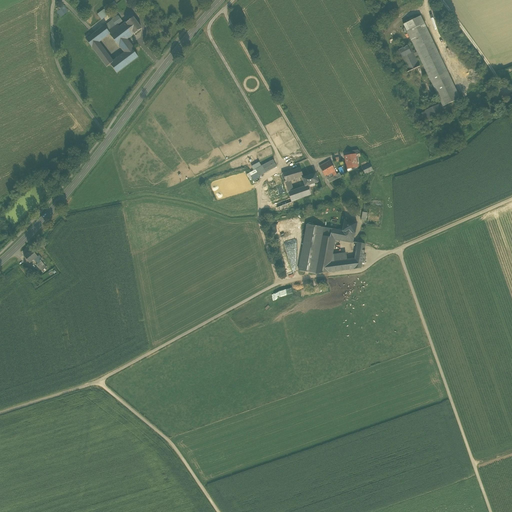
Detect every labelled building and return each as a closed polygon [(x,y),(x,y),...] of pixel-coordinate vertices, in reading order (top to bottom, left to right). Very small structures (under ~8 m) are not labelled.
[(114,2),(106,7),(109,11),(117,5),(114,2)] [(61,18),(69,11),(63,4),(59,7),(60,9),(56,12),(61,18)] [(97,14),(101,19),(110,13),(106,8),(97,14)] [(118,46),(125,53),(131,48),(132,49),(133,48),(127,39),(126,40),(124,37),(126,36),(119,28),(120,28),(117,25),(121,22),(117,16),(113,19),(117,24),(108,31),(104,26),(95,32),(102,40),(106,36),(107,37),(110,35),(118,46)] [(403,25),(442,107),(459,98),(420,17),(403,25)] [(124,37),(126,40),(127,39),(141,29),(133,18),(120,28),(119,28),(126,36),(124,37)] [(113,19),(104,26),(108,31),(117,24),(113,19)] [(98,42),(102,40),(95,32),(92,34),(98,42)] [(106,67),(110,64),(113,62),(98,42),(92,34),(86,39),(106,67)] [(400,59),(407,73),(420,67),(409,45),(398,50),(398,51),(396,52),(399,59),(400,59)] [(138,57),(132,49),(131,48),(125,53),(113,62),(110,64),(117,73),(138,57)] [(419,114),(424,124),(443,115),(438,105),(425,111),(425,112),(419,114)] [(345,163),(346,168),(357,166),(355,155),(352,155),(344,157),(345,163)] [(265,164),(269,171),(277,167),(273,160),(265,164)] [(319,166),(325,176),(334,171),(329,161),(319,166)] [(255,170),(261,167),(259,162),(251,166),(253,171),(255,170)] [(269,171),(265,164),(261,167),(255,170),(259,176),(269,171)] [(362,168),(365,174),(373,170),(370,164),(362,168)] [(290,171),(293,180),(303,176),(300,168),(290,171)] [(252,178),(253,181),(259,177),(259,176),(255,170),(253,171),(249,173),(252,178)] [(325,176),(327,180),(337,175),(336,175),(334,171),(325,176)] [(339,173),(336,175),(337,175),(327,180),(329,183),(341,177),(339,173)] [(271,205),(290,198),(282,174),(263,180),(271,205)] [(304,187),(305,190),(308,189),(308,188),(315,186),(314,184),(318,182),(315,174),(302,178),(305,186),(304,187)] [(293,191),(288,192),(290,199),(291,202),(310,195),(308,189),(305,190),(304,187),(293,191)] [(342,231),(354,234),(357,223),(344,220),(342,231)] [(315,274),(316,274),(323,236),(324,228),(307,225),(299,271),(315,274)] [(324,228),(323,236),(330,237),(332,229),(324,228)] [(342,231),(332,229),(330,237),(323,236),(316,274),(361,268),(362,260),(355,258),(355,260),(348,261),(330,263),(331,253),(332,248),(334,239),(353,243),(353,238),(354,234),(342,231)] [(357,248),(364,249),(365,244),(362,244),(363,240),(361,239),(357,239),(356,243),(358,244),(357,248)] [(24,256),(29,263),(34,259),(37,257),(36,256),(31,250),(24,256)] [(356,251),(355,258),(362,260),(363,253),(356,251)] [(346,252),(331,253),(330,263),(348,261),(346,252)] [(46,267),(41,261),(38,264),(36,265),(42,271),(45,269),(46,267)] [(272,301),(252,315),(256,319),(275,306),(272,301)] [(477,511),(485,511),(481,499),(474,501),(477,511)]
